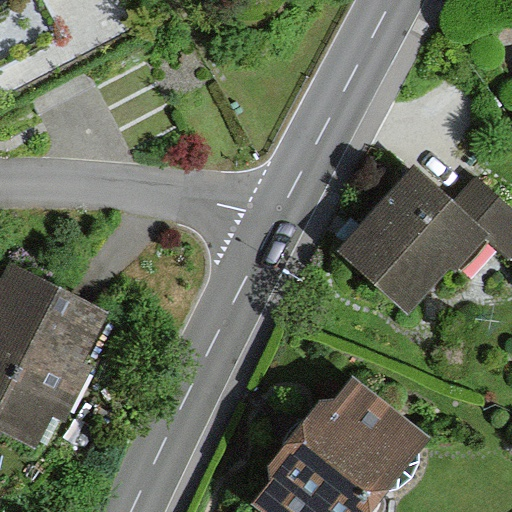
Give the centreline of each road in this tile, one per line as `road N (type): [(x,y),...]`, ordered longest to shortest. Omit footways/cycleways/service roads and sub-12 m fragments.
road 1 (tertiary): [(270,230),(133,511)]
road 2 (residential): [(270,230),(226,207),(100,186),(0,185)]
road 3 (tertiary): [(394,0),(270,230)]
